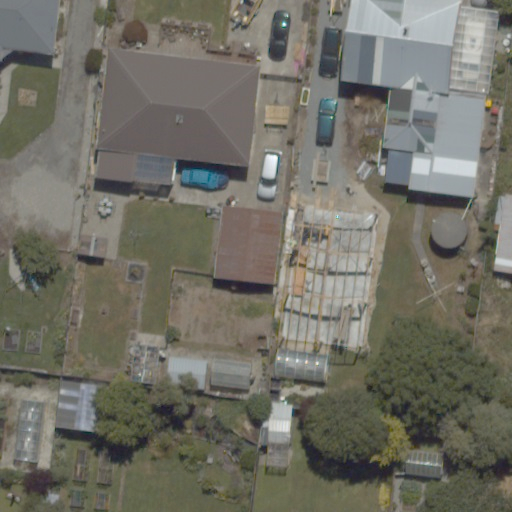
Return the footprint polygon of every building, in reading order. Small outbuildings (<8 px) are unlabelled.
[(0,0),(0,55),(17,56),(17,44),(61,47),(63,0),(0,0)] [(350,0),(343,75),(400,81),(389,188),(449,194),(481,197),(492,89),(460,86),(468,0),(350,0)] [(95,39),(90,96),(102,97),(98,144),(114,145),(111,179),(174,185),(176,153),(254,160),(263,53),(95,39)] [(120,194),(87,194),(86,257),(118,258),(120,194)] [(511,194),(499,194),(497,271),(511,271),(511,194)] [(285,205),(223,203),(220,278),(283,280),(285,205)] [(337,352),(278,352),(278,376),(337,377),(337,352)] [(297,410),(264,411),(265,445),(298,445),(297,410)]
